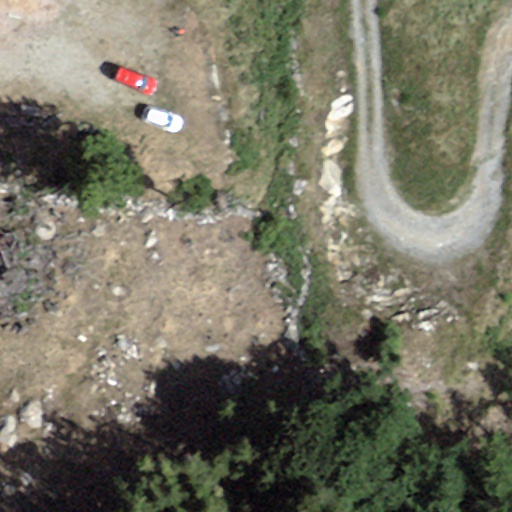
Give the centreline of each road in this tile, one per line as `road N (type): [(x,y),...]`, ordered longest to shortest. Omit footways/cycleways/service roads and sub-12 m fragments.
road 1 (track): [(356,0),(375,182),(391,220),(417,239),(445,242),(472,224),(484,197),(511,36)]
road 2 (track): [(21,100),(44,89),(102,0)]
